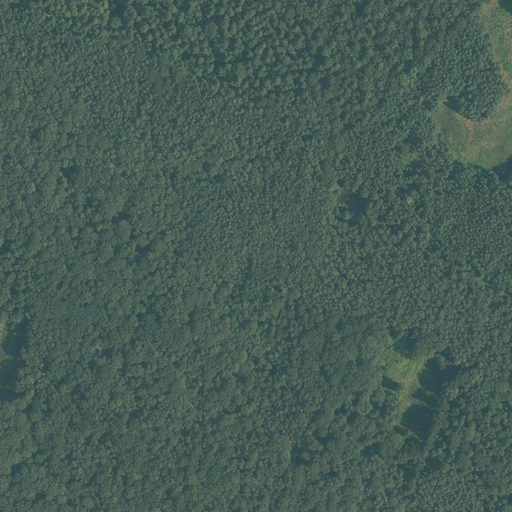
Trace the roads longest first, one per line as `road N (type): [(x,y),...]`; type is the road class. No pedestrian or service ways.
road 1 (track): [(0,3),(124,45),(333,144)]
road 2 (track): [(334,142),(480,0)]
road 3 (track): [(334,142),(289,0)]
